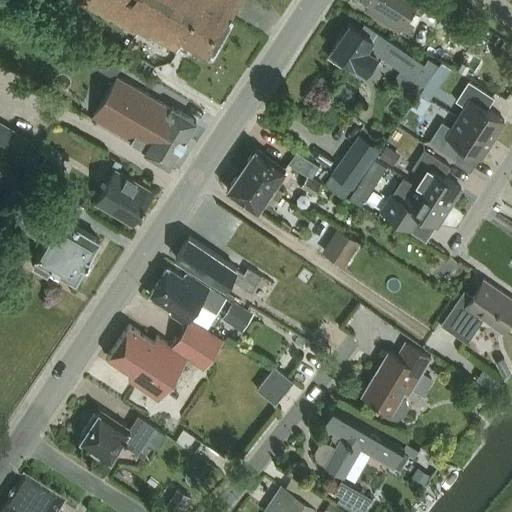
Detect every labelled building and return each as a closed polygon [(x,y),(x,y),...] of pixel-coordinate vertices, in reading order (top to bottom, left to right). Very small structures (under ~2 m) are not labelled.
[(211,54),(241,0),(72,0),(135,35),(137,30),(149,37),(151,35),(176,49),(183,38),(211,54)] [(364,8),(378,17),(399,30),(400,27),(408,32),(426,3),(420,0),(365,0),(368,2),(364,8)] [(471,43),(478,30),(457,17),(449,30),(471,43)] [(423,84),(437,63),(427,56),(424,62),(363,21),(359,28),(349,21),(327,54),(340,63),(345,57),(365,70),(377,52),(423,84)] [(417,29),(416,46),(426,47),(427,30),(417,29)] [(130,41),(124,50),(132,55),(138,45),(130,41)] [(169,163),(195,119),(170,104),(170,106),(115,74),(90,117),(169,163)] [(458,116),(492,138),(504,120),(486,108),(494,97),(468,80),(455,100),(465,106),(458,116)] [(429,82),(423,92),(432,98),(436,92),(435,86),(429,82)] [(480,157),(492,138),(458,116),(451,127),(442,121),(429,140),(455,156),(462,146),(480,157)] [(0,152),(26,169),(38,148),(0,124),(0,152)] [(377,148),(357,135),(332,171),(352,185),(377,148)] [(401,153),(387,144),(379,156),(393,165),(401,153)] [(241,166),(279,192),(281,189),(275,185),(285,169),(284,168),(284,167),(255,146),(241,166)] [(426,165),(414,183),(448,205),(461,187),(443,175),(449,165),(424,148),(417,159),(426,165)] [(298,151),(289,165),(307,176),(316,162),(298,151)] [(375,160),(368,169),(377,175),(383,165),(375,160)] [(276,197),(279,192),(241,166),(226,187),(255,208),(267,191),(276,197)] [(131,222),(150,190),(113,168),(94,200),(131,222)] [(307,176),(301,186),(314,194),(320,184),(307,176)] [(391,191),(380,209),(383,211),(409,228),(419,212),(423,215),(436,224),(448,205),(414,183),(403,176),(393,192),(391,191)] [(75,279),(98,239),(58,216),(57,217),(44,210),(46,206),(14,188),(0,211),(0,220),(20,232),(23,227),(44,239),(35,256),(36,256),(32,264),(46,272),(50,265),(75,279)] [(344,265),(360,241),(337,226),(321,249),(344,265)] [(243,271),(189,235),(176,254),(223,285),(229,276),(251,290),(261,274),(247,265),(243,271)] [(301,282),(312,267),(289,249),(278,264),(301,282)] [(218,310),(226,297),(186,272),(183,276),(168,267),(149,295),(171,309),(169,312),(186,322),(189,319),(201,300),(218,310)] [(467,340),(483,318),(501,330),(511,314),(511,298),(483,278),(472,294),(465,289),(441,322),(467,340)] [(233,300),(222,317),(242,330),(253,312),(233,300)] [(340,349),(351,327),(326,315),(315,337),(340,349)] [(189,319),(186,322),(171,345),(156,335),(153,340),(129,325),(108,358),(132,373),(128,379),(160,399),(188,356),(206,367),(223,340),(189,319)] [(407,400),(401,397),(405,391),(410,394),(431,357),(405,342),(397,356),(387,352),(362,395),(377,404),(374,408),(392,417),(398,417),(403,415),(409,405),(407,400)] [(511,369),(508,362),(498,366),(503,375),(511,370),(511,369)] [(277,403),(293,381),(274,367),(258,388),(277,403)] [(319,460),(325,464),(325,465),(344,477),(346,473),(360,448),(370,454),(393,467),(395,465),(403,451),(405,447),(334,408),(323,427),(341,437),(336,445),(331,442),(325,440),(319,442),(315,449),(315,455),(319,460)] [(122,444),(142,456),(150,444),(156,448),(165,433),(139,415),(129,430),(99,411),(97,414),(93,415),(81,434),(82,438),(80,440),(111,460),(122,444)] [(360,448),(346,473),(356,479),(370,454),(360,448)] [(403,451),(395,465),(400,468),(408,453),(403,451)] [(432,456),(428,461),(434,465),(438,459),(432,456)] [(416,470),(412,477),(423,484),(427,477),(416,470)] [(340,479),(332,492),(364,511),(372,498),(340,479)] [(22,484),(9,505),(21,511),(62,511),(63,510),(22,484)] [(310,511),(313,508),(279,486),(269,501),(276,506),(271,511),(310,511)] [(349,511),(330,500),(323,511),(349,511)]
